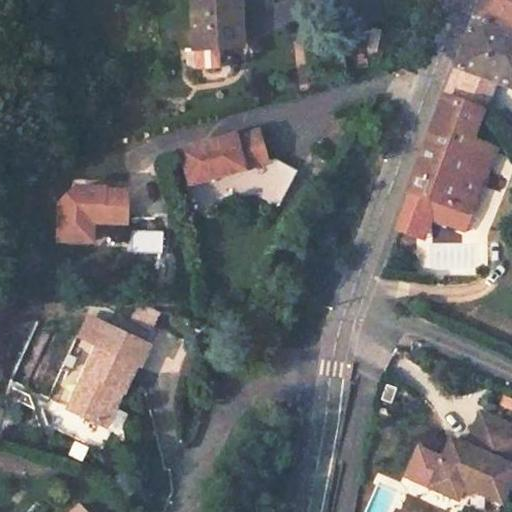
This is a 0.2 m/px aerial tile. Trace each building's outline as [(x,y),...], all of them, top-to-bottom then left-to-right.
[(238,0),(191,0),(195,48),(238,46),(236,15),(239,15),(238,0)] [(511,0),(479,0),(476,11),(456,65),(495,80),(511,86),(511,0)] [(394,47),(382,48),(379,61),(389,61),(394,47)] [(495,80),(456,65),(449,86),(446,95),(484,110),(495,80)] [(439,114),(411,193),(407,202),(405,208),(425,216),(432,218),(464,230),(470,216),(476,199),(495,150),(472,141),(484,110),(446,95),(439,114)] [(243,135),(188,150),(197,184),(252,168),(252,167),(274,161),(266,131),(243,137),(243,135)] [(118,188),(88,187),(73,200),(71,239),(104,241),(105,221),(140,223),(142,192),(118,191),(118,188)] [(425,216),(405,208),(397,229),(417,236),(425,216)] [(432,218),(425,216),(417,236),(424,239),(432,218)] [(82,337),(98,345),(107,325),(91,318),(82,337)] [(98,345),(136,362),(139,364),(148,345),(107,325),(98,345)] [(136,362),(98,345),(68,408),(98,422),(114,387),(122,391),(136,362)] [(122,391),(114,387),(98,422),(105,426),(122,391)] [(511,425),(482,411),(467,444),(458,440),(453,450),(460,453),(465,456),(461,465),(456,463),(420,447),(407,474),(459,498),(465,484),(503,502),(511,481),(511,425)] [(465,456),(460,453),(456,463),(461,465),(465,456)]
